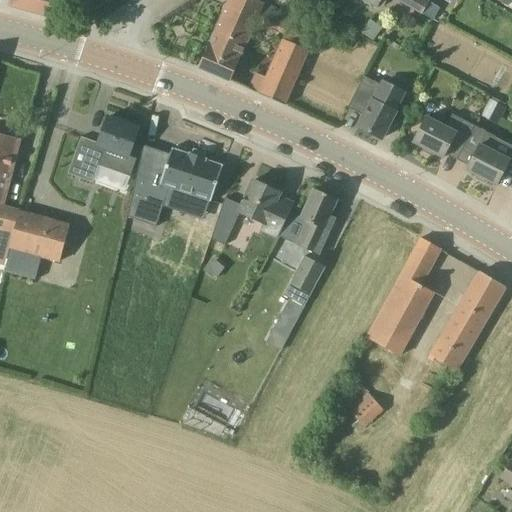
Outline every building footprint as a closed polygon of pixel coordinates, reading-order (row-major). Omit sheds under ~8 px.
[(63,0),(13,0),(11,7),(59,19),(63,0)] [(230,82),(256,23),(264,4),(255,0),(228,0),(199,68),(230,82)] [(396,0),(421,15),(429,1),(427,0),(396,0)] [(255,74),(248,89),(248,90),(285,106),(285,105),(286,104),(293,88),(309,51),(295,45),(300,35),(290,30),(287,29),(285,35),(283,40),(282,39),(265,78),(255,74)] [(359,127),(382,139),(396,113),(395,112),(405,94),(384,83),(382,86),(364,77),(348,108),(364,116),(359,127)] [(490,100),(481,117),(497,125),(506,108),(490,100)] [(460,155),(475,126),(453,115),(447,127),(426,116),(413,142),(424,148),(422,152),(431,156),(433,152),(444,158),(449,149),(460,155)] [(124,169),(132,148),(139,129),(107,118),(98,144),(81,138),(68,174),(93,183),(101,161),(124,169)] [(497,185),(511,159),(492,150),(498,138),(475,126),(460,155),(471,160),(466,169),(477,175),(476,179),(485,184),(487,180),(497,185)] [(0,231),(12,235),(18,211),(1,207),(18,139),(0,134),(0,231)] [(144,147),(129,218),(156,227),(169,186),(211,200),(222,167),(205,161),(205,160),(191,155),(190,157),(173,151),(171,156),(144,147)] [(242,205),(238,213),(239,214),(263,225),(261,232),(278,238),(285,223),(293,205),(278,198),(280,193),(254,180),(242,205)] [(336,218),(330,216),(337,200),(314,189),(300,219),(312,224),(301,247),(319,255),(336,218)] [(239,214),(238,213),(222,206),(211,240),(225,246),(239,214)] [(10,249),(41,257),(59,262),(69,225),(19,212),(13,235),(10,249)] [(441,250),(420,238),(366,338),(401,357),(436,293),(422,286),(441,250)] [(75,267),(102,277),(110,257),(83,247),(75,267)] [(304,257),(283,296),(304,307),(325,268),(304,257)] [(455,371),(505,287),(480,272),(430,355),(455,371)] [(266,343),(280,351),(287,338),(273,330),(266,343)] [(383,412),(369,394),(366,390),(355,379),(335,397),(345,408),(346,407),(349,410),(358,421),(352,426),(357,433),(383,412)] [(511,460),(499,479),(511,487),(511,460)]
